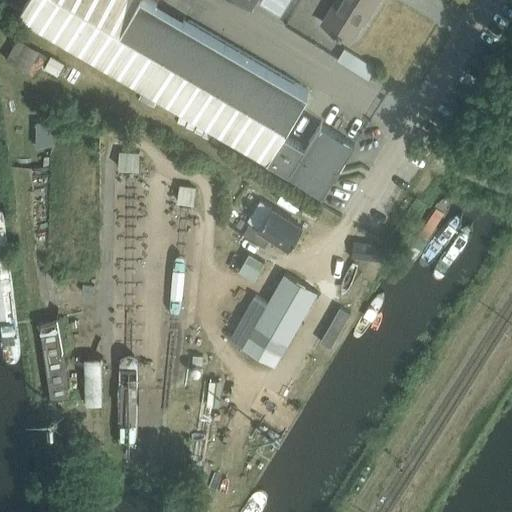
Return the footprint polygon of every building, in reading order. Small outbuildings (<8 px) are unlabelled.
[(25,0),(15,18),(286,175),(321,197),(353,146),(319,125),(302,150),(285,138),(290,130),(288,129),(308,94),(146,0),(25,0)] [(236,0),(250,9),(255,0),(236,0)] [(335,0),(320,25),(349,42),(365,17),(366,17),(376,0),(335,0)] [(372,80),(380,69),(350,48),(342,59),(372,80)] [(64,76),(69,63),(55,57),(50,70),(64,76)] [(142,170),(144,154),(126,152),(124,168),(142,170)] [(184,185),(183,201),(200,202),(201,187),(184,185)] [(302,229),(272,210),(259,230),(251,225),(243,237),(265,250),(271,239),(289,250),(302,229)] [(384,245),(353,242),(352,258),(383,261),(384,245)] [(265,262),(250,253),(239,270),(255,279),(265,262)] [(318,293),(286,275),(246,348),(277,366),(318,293)] [(221,337),(243,346),(248,333),(227,324),(221,337)] [(90,404),(107,404),(107,358),(90,358),(90,404)]
